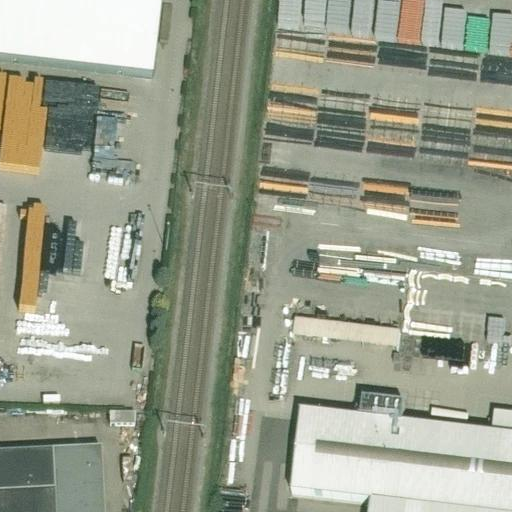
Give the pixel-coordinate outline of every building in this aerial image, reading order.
[(0,0),(0,61),(152,79),(160,0),(0,0)] [(351,38),(354,0),(352,0),(288,0),(288,2),(310,4),(307,43),(327,45),(327,36),(351,38)] [(379,11),(379,0),(358,0),(358,9),(379,11)] [(403,26),(402,0),(382,0),(382,27),(403,26)] [(409,0),(406,20),(428,23),(427,36),(448,39),(453,0),(430,0),(431,1),(426,0),(409,0)] [(499,49),(499,6),(455,6),(454,23),(477,23),(477,48),(499,49)] [(0,173),(36,174),(39,73),(0,71),(0,173)] [(44,76),(43,133),(76,133),(77,77),(44,76)] [(99,142),(113,142),(113,171),(154,171),(154,90),(99,90),(99,142)] [(376,116),(423,114),(423,100),(375,102),(376,116)] [(511,102),(503,103),(504,132),(511,131),(511,102)] [(437,105),(436,122),(458,122),(458,106),(437,105)] [(0,196),(0,237),(36,238),(36,196),(0,196)] [(40,205),(39,235),(73,235),(73,206),(40,205)] [(59,376),(57,392),(109,399),(111,382),(59,376)] [(511,511),(511,420),(500,419),(497,439),(402,428),(405,408),(365,403),(362,423),(302,416),(293,497),(372,506),(371,511),(511,511)] [(0,511),(102,511),(99,451),(0,456),(0,511)]
